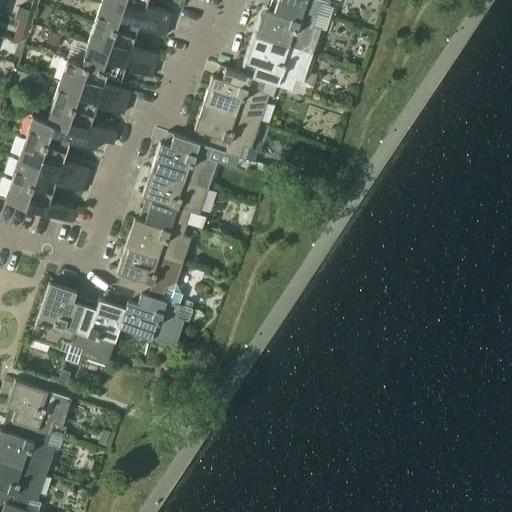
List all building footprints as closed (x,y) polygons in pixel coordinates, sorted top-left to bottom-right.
[(101,0),(101,1),(168,23),(172,12),(146,3),(146,0),(101,0)] [(264,7),(255,34),(312,53),(321,27),(313,24),(317,13),(279,0),(276,0),(273,11),(264,7)] [(279,0),(317,13),(321,2),(328,4),(329,0),(279,0)] [(101,1),(95,21),(135,35),(138,26),(165,35),(168,23),(101,1)] [(19,8),(16,17),(26,21),(29,12),(19,8)] [(20,20),(17,28),(23,30),(26,22),(20,20)] [(95,21),(88,42),(155,64),(158,53),(132,44),(135,35),(95,21)] [(29,31),(26,42),(38,46),(42,35),(29,31)] [(255,64),(252,75),(265,80),(264,80),(291,89),(295,77),(303,80),(312,53),(255,34),(246,61),(255,64)] [(88,42),(81,62),(81,63),(107,72),(121,77),(124,67),(151,76),(155,64),(88,42)] [(67,57),(60,79),(127,101),(131,90),(104,81),(107,72),(81,63),(81,62),(67,57)] [(212,74),(203,101),(260,120),(269,94),(261,91),(264,80),(265,80),(252,75),(225,66),(221,77),(212,74)] [(18,70),(13,85),(24,89),(26,84),(24,83),(27,74),(18,70)] [(60,79),(53,99),(94,113),(97,103),(123,113),(127,101),(60,79)] [(53,99),(46,119),(46,120),(99,138),(113,143),(117,131),(90,122),(94,113),(53,99)] [(204,131),(200,142),(213,147),(212,147),(239,156),(243,144),(251,147),(260,120),(203,101),(194,128),(204,131)] [(33,115),(26,136),(66,150),(69,140),(95,149),(99,138),(46,120),(46,119),(33,115)] [(160,141),(151,168),(208,187),(217,160),(209,158),(212,147),(213,147),(200,142),(173,133),(169,144),(160,141)] [(26,136),(19,156),(86,179),(89,168),(63,159),(66,150),(26,136)] [(19,156),(12,177),(52,191),(55,181),(82,190),(86,179),(19,156)] [(151,197),(148,209),(187,222),(199,226),(202,215),(199,214),(208,187),(151,168),(142,194),(151,197)] [(52,191),(12,177),(5,198),(72,221),(76,209),(49,200),(52,191)] [(134,217),(125,243),(182,263),(191,236),(184,233),(187,222),(148,209),(144,220),(134,217)] [(122,285),(140,291),(141,291),(162,298),(177,303),(181,292),(176,281),(182,263),(125,243),(116,270),(126,273),(122,285)] [(60,339),(71,343),(84,303),(73,299),(76,290),(49,281),(30,338),(57,347),(60,339)] [(127,299),(125,306),(125,307),(119,326),(119,327),(175,345),(184,318),(177,316),(181,304),(177,303),(162,298),(141,291),(140,291),(137,302),(127,299)] [(84,303),(71,343),(66,358),(77,362),(79,355),(107,364),(119,327),(119,326),(125,307),(125,306),(99,298),(96,307),(84,303)] [(63,370),(59,381),(66,383),(69,372),(63,370)] [(15,408),(11,419),(51,432),(55,421),(62,424),(72,397),(15,377),(6,404),(15,408)] [(0,427),(0,457),(46,473),(55,446),(47,444),(51,432),(11,419),(7,430),(0,427)] [(102,432),(97,447),(105,449),(110,435),(102,432)] [(0,499),(4,501),(25,508),(26,508),(29,497),(37,499),(46,473),(0,457),(0,499)] [(0,511),(38,511),(26,508),(25,508),(4,501),(0,511)]
